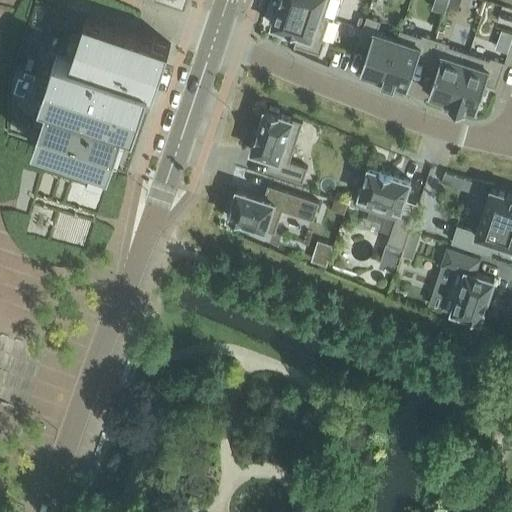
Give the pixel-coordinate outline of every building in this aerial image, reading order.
[(156,90),(171,44),(87,16),(59,7),(58,6),(38,0),(36,0),(9,81),(8,132),(35,141),(112,167),(128,173),(128,172),(150,109),(144,107),(151,88),(156,90)] [(280,0),(280,2),(330,18),(330,17),(325,15),(330,0),(280,0)] [(436,0),(435,4),(460,11),(462,0),(436,0)] [(330,18),(280,2),(280,3),(276,2),(273,13),(276,14),(273,25),(299,34),(295,45),(321,54),(326,40),(323,39),(330,18)] [(383,83),(384,83),(401,30),(400,30),(397,39),(377,32),(381,21),(367,16),(358,42),(370,46),(361,72),(363,73),(362,76),(371,79),(373,76),(384,79),(383,83)] [(384,83),(395,87),(396,83),(409,88),(417,62),(428,65),(436,39),(423,35),(422,37),(401,30),(384,83)] [(451,107),(452,107),(470,53),(449,46),(450,43),(436,39),(428,65),(438,69),(429,95),(432,95),(430,99),(440,102),(441,98),(452,102),(451,107)] [(452,107),(465,111),(466,107),(477,110),(486,84),(497,88),(505,62),(491,57),(490,60),(470,53),(452,107)] [(290,161),(303,122),(279,114),(280,111),(270,107),(269,110),(265,109),(252,151),(271,158),(267,170),(303,182),(308,167),(290,161)] [(411,181),(369,167),(357,205),(396,218),(388,244),(404,249),(419,204),(405,200),(411,181)] [(443,183),(488,196),(492,183),(447,169),(443,183)] [(314,219),(319,202),(268,185),(264,197),(241,190),(237,202),(234,201),(228,217),(275,232),(282,209),(314,219)] [(459,226),(453,242),(491,254),(496,240),(511,244),(511,194),(493,188),(478,232),(459,226)] [(320,238),(314,259),(329,263),(335,242),(320,238)] [(476,272),(481,258),(448,247),(442,264),(456,268),(443,308),(454,311),(453,315),(464,318),(465,315),(481,320),(495,279),(476,272)]
